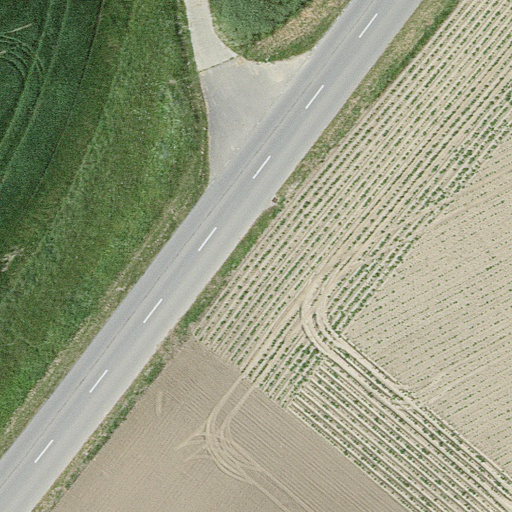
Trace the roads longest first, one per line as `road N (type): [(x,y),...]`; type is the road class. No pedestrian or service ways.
road 1 (tertiary): [(389,0),(0,505)]
road 2 (track): [(197,0),(249,183)]
